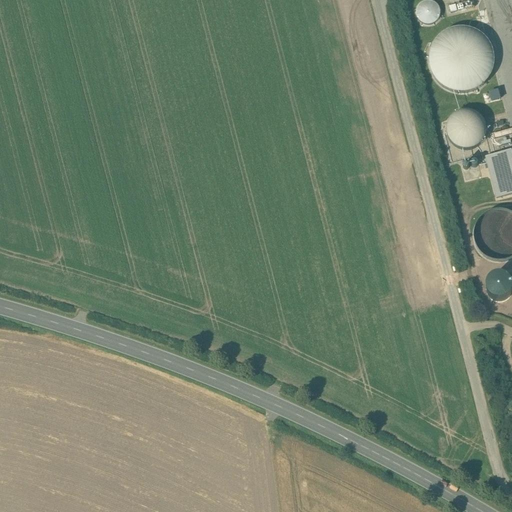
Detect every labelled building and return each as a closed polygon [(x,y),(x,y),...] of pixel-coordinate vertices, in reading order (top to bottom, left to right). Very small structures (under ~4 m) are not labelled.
[(418,19),(421,23),(425,25),(429,25),(434,24),(437,21),(439,17),(440,12),(439,8),(435,4),(431,2),(426,2),(422,3),(418,6),(417,11),(416,15),(418,19)] [(429,65),(434,78),(442,87),(454,92),(466,93),(478,89),(487,80),(492,69),(493,57),(490,46),(482,36),(472,30),(460,29),(447,32),(436,40),(430,52),(429,65)] [(498,89),(488,92),(491,101),(501,99),(498,89)] [(447,135),(449,142),(455,147),(463,150),(470,150),(478,147),(483,141),(486,133),(485,125),(481,117),(474,112),(466,111),(459,112),(453,116),(448,121),(446,128),(447,135)] [(498,143),(501,152),(511,149),(509,139),(498,143)] [(511,154),(511,152),(486,158),(496,199),(511,195),(511,154)] [(474,242),(478,251),(486,258),(495,262),(505,262),(511,258),(511,214),(505,212),(495,211),(486,215),(478,222),(474,232),(474,242)]
